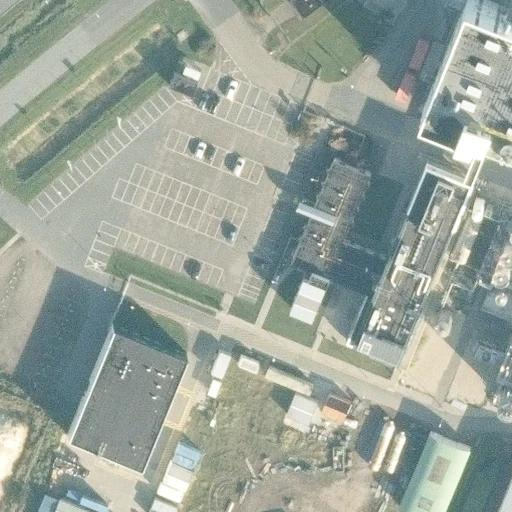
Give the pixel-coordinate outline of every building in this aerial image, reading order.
[(291,0),(303,15),(322,0),(291,0)] [(511,8),(490,0),(466,0),(424,107),(469,125),(472,118),(478,121),(511,134),(511,8)] [(197,79),(174,70),(169,83),(191,92),(197,79)] [(372,170),(335,155),(332,162),(328,164),(329,168),(326,175),(322,177),(324,181),(321,188),(317,189),(319,193),(308,219),(304,221),(306,225),(303,231),(299,233),(301,237),(292,259),(367,290),(348,339),(376,350),(378,346),(400,355),(474,175),(422,154),(383,252),(344,237),(351,221),(354,220),(353,216),(356,208),(359,207),(358,203),(361,196),(365,195),(363,191),(366,183),(370,182),(369,178),(372,170)] [(511,240),(508,241),(506,242),(504,244),(504,246),(503,249),(504,251),(505,253),(507,255),(509,256),(511,256),(511,255),(511,240)] [(502,260),(500,260),(499,261),(497,263),(496,264),(496,266),(496,268),(497,270),(497,272),(499,273),(500,274),(502,274),(504,275),(506,274),(508,273),(509,272),(510,271),(511,269),(511,267),(511,265),(510,263),(509,262),(508,261),(506,260),(504,259),(502,260)] [(313,269),(300,304),(324,313),(337,278),(313,269)] [(449,288),(470,296),(473,286),(453,278),(449,288)] [(450,308),(447,307),(445,307),(443,308),(441,309),(439,311),(438,313),(438,315),(439,318),(440,320),(442,321),(444,322),(446,322),(449,322),(451,320),(452,319),(453,316),(453,314),(453,312),(451,310),(450,308)] [(186,351),(112,321),(67,432),(140,462),(186,351)] [(420,511),(443,511),(451,492),(470,446),(443,434),(438,432),(430,429),(411,476),(399,503),(420,511)] [(511,511),(511,475),(496,511),(511,511)] [(115,511),(117,509),(55,485),(44,511),(115,511)]
